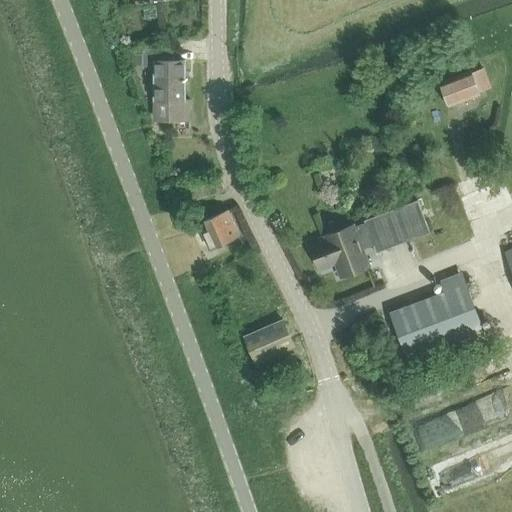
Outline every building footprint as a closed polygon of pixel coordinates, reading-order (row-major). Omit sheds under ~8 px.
[(142,51),(143,66),(155,66),(154,101),(157,101),(157,120),(190,120),(190,99),(185,98),(186,60),(173,60),(173,46),(164,46),(142,51)] [(472,69),(441,81),(451,105),(481,93),(472,69)] [(223,190),(219,178),(199,185),(200,188),(184,194),(188,203),(223,190)] [(363,248),(373,245),(376,252),(377,252),(377,251),(429,232),(420,207),(424,205),(422,198),(364,219),(365,222),(354,226),(353,224),(325,235),(326,239),(310,245),(319,269),(336,262),(341,276),(369,266),(363,248)] [(201,231),(210,249),(240,235),(227,209),(204,220),(208,228),(201,231)] [(390,311),(408,357),(483,329),(466,283),(390,311)] [(285,318),(246,335),(257,362),(296,345),(285,318)] [(414,448),(511,415),(511,405),(503,380),(403,413),(414,448)]
